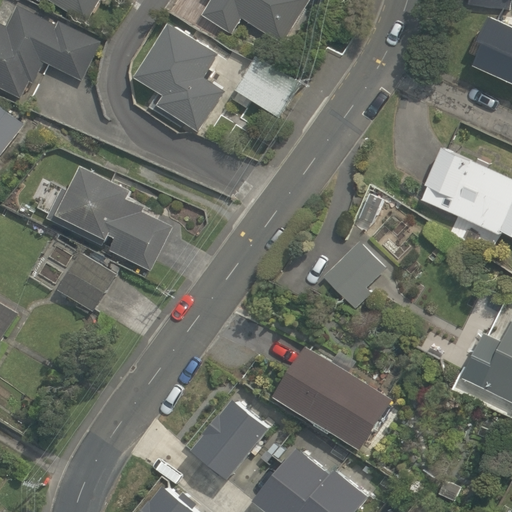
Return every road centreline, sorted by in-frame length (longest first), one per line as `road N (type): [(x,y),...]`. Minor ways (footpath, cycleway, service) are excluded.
road 1 (tertiary): [(76,511),(122,423),(381,63)]
road 2 (residential): [(511,124),(381,63)]
